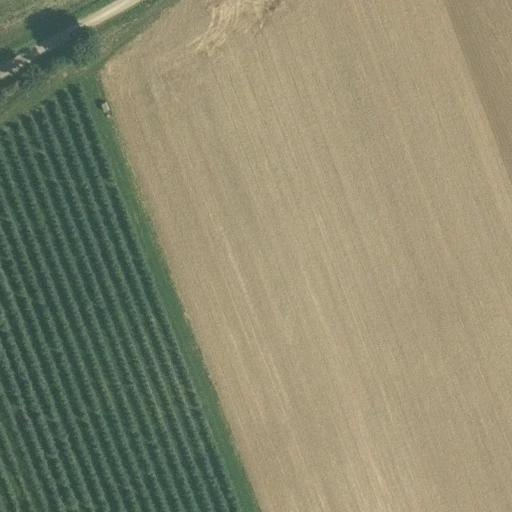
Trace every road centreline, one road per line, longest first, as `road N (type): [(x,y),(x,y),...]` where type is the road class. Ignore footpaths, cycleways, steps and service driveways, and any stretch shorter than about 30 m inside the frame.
road 1 (track): [(169,0),(0,110)]
road 2 (track): [(0,76),(129,0)]
